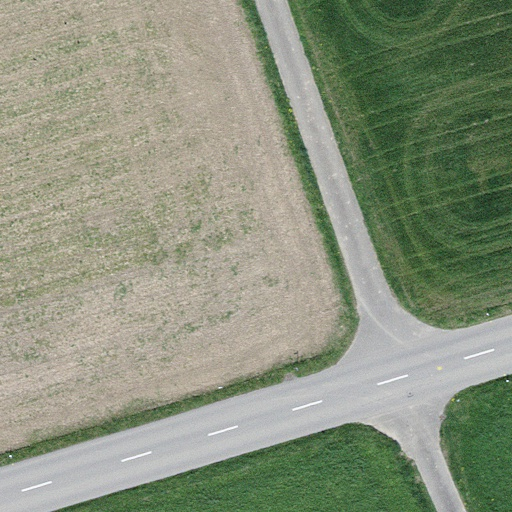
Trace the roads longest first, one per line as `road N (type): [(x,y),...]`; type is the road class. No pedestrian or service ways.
road 1 (track): [(269,0),(452,511)]
road 2 (tertiary): [(0,496),(511,345)]
